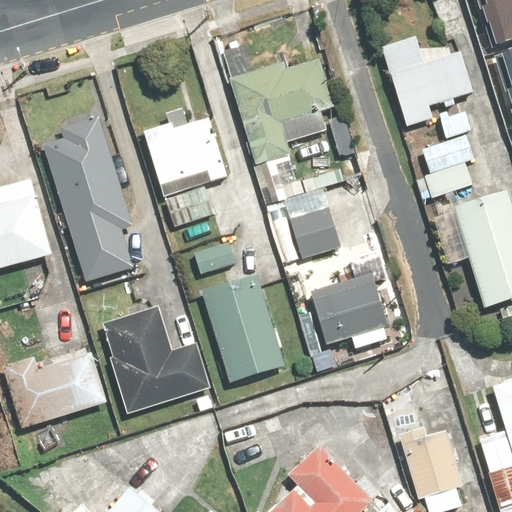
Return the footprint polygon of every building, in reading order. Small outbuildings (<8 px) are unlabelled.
[(511,0),(477,0),(492,45),(511,38),(511,0)] [(419,66),(415,52),(411,39),(377,49),(401,130),(409,128),(429,121),(425,109),(456,99),(468,95),(455,55),(419,66)] [(511,46),(496,51),(511,101),(511,46)] [(299,163),(296,153),(284,156),(275,123),(312,112),(328,108),(314,61),(307,63),(280,72),(279,65),(252,73),(233,79),(224,82),(251,167),(255,166),(264,195),(305,183),(299,163)] [(196,123),(193,124),(183,127),(178,110),(161,116),(164,126),(137,135),(159,199),(206,183),(221,178),(202,121),(196,123)] [(443,139),(461,134),(467,132),(462,115),(446,120),(444,114),(435,116),(438,125),(443,139)] [(127,229),(100,141),(93,118),(60,127),(55,129),(59,141),(39,147),(79,281),(80,285),(129,270),(127,262),(118,232),(127,229)] [(345,118),(327,122),(338,160),(355,156),(345,118)] [(425,174),(461,163),(470,160),(462,138),(418,152),(425,174)] [(427,200),(451,192),(468,187),(462,166),(420,178),(427,200)] [(41,259),(43,258),(47,257),(27,182),(0,188),(0,269),(22,263),(41,259)] [(162,203),(171,229),(213,215),(204,188),(162,203)] [(511,301),(511,217),(504,192),(456,208),(448,211),(463,259),(480,311),(511,301)] [(269,206),(274,221),(314,209),(310,195),(269,206)] [(298,262),(332,252),(337,251),(326,210),(286,221),(298,262)] [(197,276),(224,268),(232,265),(226,245),(191,255),(197,276)] [(375,274),(301,294),(317,354),(391,335),(375,274)] [(198,294),(225,385),(279,369),(252,278),(198,294)] [(191,347),(173,352),(168,354),(154,309),(98,326),(108,361),(107,361),(123,416),(182,398),(204,391),(191,347)] [(0,367),(0,387),(13,432),(104,406),(89,354),(51,365),(33,370),(30,359),(0,367)] [(511,384),(485,394),(502,441),(481,448),(492,479),(511,472),(511,384)] [(439,424),(390,438),(409,504),(458,490),(439,424)] [(274,511),(361,511),(372,502),(319,446),(283,478),(296,492),(274,511)] [(153,511),(125,488),(105,511),(153,511)]
